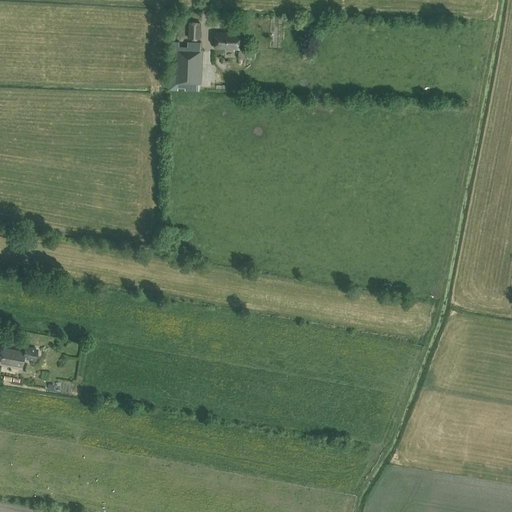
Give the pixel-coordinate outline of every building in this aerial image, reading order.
[(201,38),(201,22),(189,22),(188,38),(201,38)] [(240,33),(216,33),(216,48),(240,49),(240,33)] [(199,90),(201,42),(187,42),(187,46),(179,46),(179,42),(171,41),(169,89),(178,90),(178,86),(185,87),(184,90),(199,90)] [(214,60),(202,60),(203,84),(215,84),(214,60)] [(3,347),(0,362),(22,365),(24,357),(34,359),(36,348),(25,346),(24,351),(3,347)]
